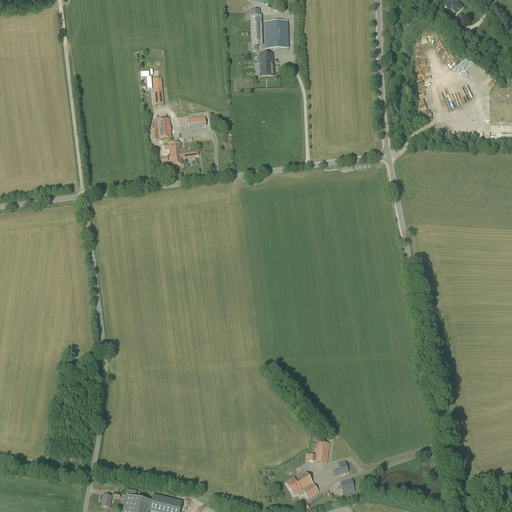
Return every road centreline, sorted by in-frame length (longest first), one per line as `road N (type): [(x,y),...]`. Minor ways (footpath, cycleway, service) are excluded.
road 1 (unclassified): [(457,492),(388,155)]
road 2 (unclassified): [(84,511),(104,370),(84,196)]
road 3 (unclassified): [(84,196),(388,155)]
road 4 (track): [(59,0),(84,196)]
road 5 (unclassified): [(388,155),(378,0)]
road 6 (unknown): [(447,447),(325,484)]
